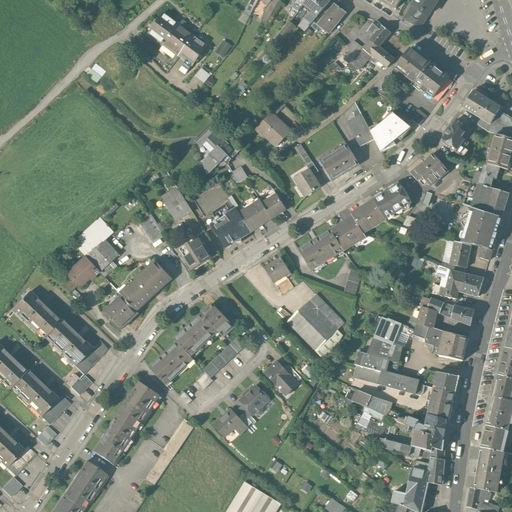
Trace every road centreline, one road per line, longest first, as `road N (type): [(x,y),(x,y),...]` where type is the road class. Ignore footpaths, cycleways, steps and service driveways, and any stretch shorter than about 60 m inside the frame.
road 1 (residential): [(25,511),(166,311),(405,158),(472,75)]
road 2 (tertiary): [(511,240),(469,408),(455,511)]
road 3 (residential): [(162,0),(0,141)]
road 4 (residential): [(358,0),(472,75)]
